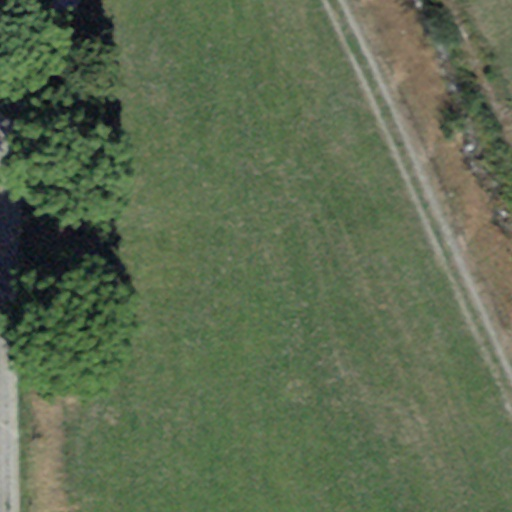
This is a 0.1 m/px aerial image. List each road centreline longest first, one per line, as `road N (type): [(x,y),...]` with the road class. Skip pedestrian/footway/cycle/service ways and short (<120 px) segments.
road 1 (track): [(75,0),(10,197),(7,511)]
road 2 (track): [(511,409),(328,0)]
road 3 (track): [(69,0),(30,91),(0,127)]
